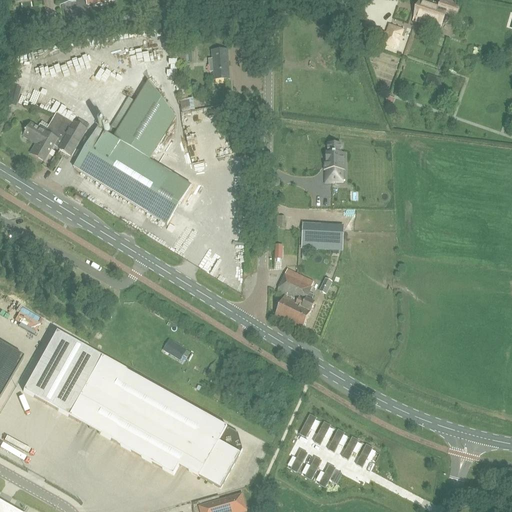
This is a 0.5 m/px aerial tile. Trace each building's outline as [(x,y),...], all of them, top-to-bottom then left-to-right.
[(456,18),(460,4),(447,0),(443,0),(441,6),(425,0),(421,0),(414,21),(440,30),(446,14),(456,18)] [(397,48),(403,31),(390,26),(387,35),(374,30),(371,39),(397,48)] [(180,64),(192,64),(192,51),(180,52),(180,64)] [(229,79),(227,51),(212,52),(213,60),(209,60),(210,73),(214,72),(214,80),(229,79)] [(150,160),(175,118),(147,81),(113,138),(98,129),(74,169),(169,225),(192,185),(150,160)] [(386,97),(383,106),(391,108),(394,100),(386,97)] [(188,101),(180,102),(182,113),(190,112),(188,101)] [(60,137),(54,146),(59,149),(58,151),(72,159),(88,131),(74,123),(74,124),(57,114),(53,120),(47,129),(60,137)] [(38,128),(31,124),(23,137),(36,145),(30,154),(44,163),(60,137),(47,129),(40,125),(38,128)] [(324,163),(324,172),(328,172),(328,174),(326,174),(326,184),(335,184),(335,182),(342,182),(342,172),(345,172),(345,154),(341,154),(341,145),(339,145),(339,143),(330,143),(330,145),(328,145),(328,154),(326,154),(326,163),(324,163)] [(320,226),(303,225),(302,249),(319,250),(318,251),(343,252),(344,227),(320,225),(320,226)] [(303,330),(315,304),(311,302),(314,296),(309,294),(313,283),(287,270),(277,292),(285,295),(275,317),(303,330)] [(326,296),(332,283),(325,280),(319,292),(326,296)] [(55,332),(22,392),(68,417),(174,476),(179,466),(221,490),(243,451),(238,434),(101,358),(55,332)] [(0,344),(0,397),(23,358),(0,344)] [(187,351),(174,344),(168,354),(180,361),(187,351)] [(301,435),(307,438),(317,419),(311,415),(301,435)] [(314,442),(320,445),(331,426),(325,423),(314,442)] [(328,450),(334,453),(345,434),(339,430),(328,450)] [(342,457),(348,460),(358,440),(352,437),(342,457)] [(356,463),(362,467),(373,447),(367,444),(356,463)] [(291,470),(297,473),(308,454),(302,450),(291,470)] [(306,477),(312,480),(322,461),(316,458),(306,477)] [(319,484),(325,487),(336,468),(330,465),(319,484)] [(246,511),(242,495),(200,508),(200,511),(246,511)]
